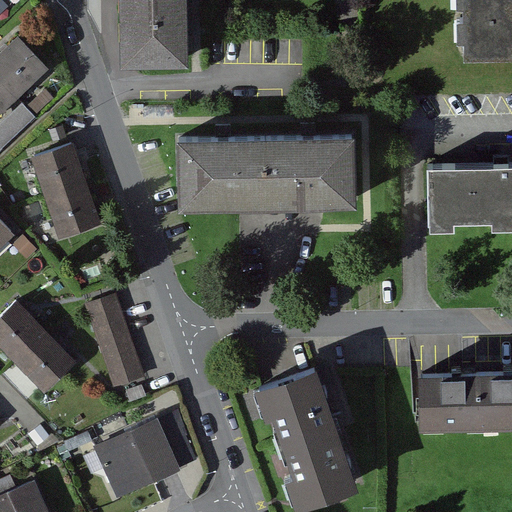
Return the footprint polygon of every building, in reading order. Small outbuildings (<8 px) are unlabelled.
[(184,0),(122,0),(123,35),(123,69),(185,68),(184,0)] [(511,0),(462,0),(465,64),(511,62),(511,0)] [(0,115),(53,67),(24,36),(0,58),(0,115)] [(0,151),(35,118),(22,104),(0,124),(0,151)] [(352,133),(180,138),(182,208),(354,203),(352,133)] [(101,226),(73,143),(35,155),(63,238),(101,226)] [(511,161),(433,164),(435,229),(511,226),(511,161)] [(0,229),(9,220),(0,210),(0,229)] [(146,375),(119,292),(89,302),(117,385),(146,375)] [(78,359),(23,300),(0,322),(0,341),(45,390),(78,359)] [(511,364),(437,367),(439,423),(511,421),(511,364)] [(314,368),(258,389),(303,509),(358,489),(314,368)] [(160,414),(112,436),(132,481),(180,459),(160,414)] [(55,511),(38,475),(0,492),(0,511),(55,511)]
